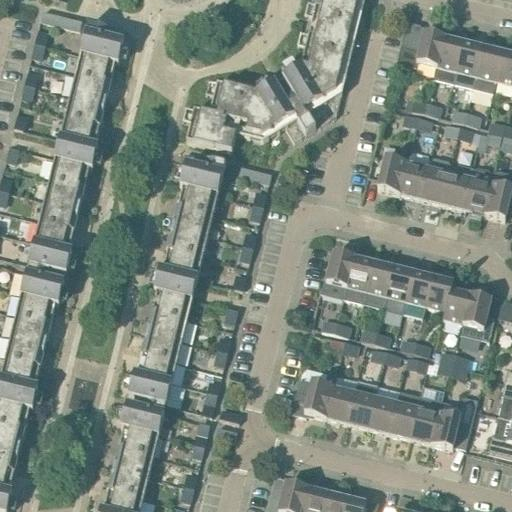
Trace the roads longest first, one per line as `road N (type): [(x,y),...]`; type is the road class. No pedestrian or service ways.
road 1 (residential): [(243,441),(295,232),(306,217),(484,258),(511,285)]
road 2 (residential): [(511,506),(243,441)]
